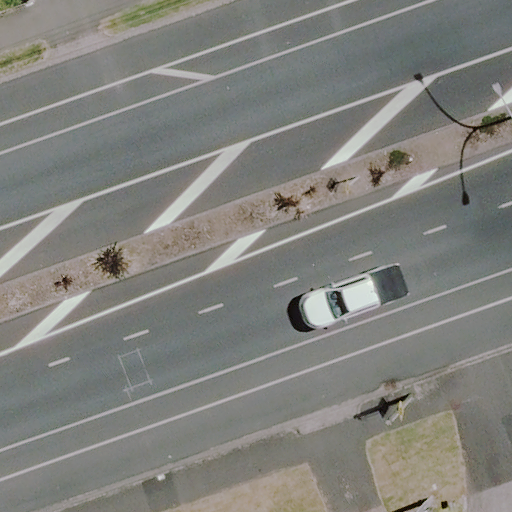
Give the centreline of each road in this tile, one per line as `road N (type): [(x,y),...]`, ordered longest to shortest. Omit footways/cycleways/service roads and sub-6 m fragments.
road 1 (secondary): [(0,192),(511,9)]
road 2 (secondary): [(511,243),(0,424)]
